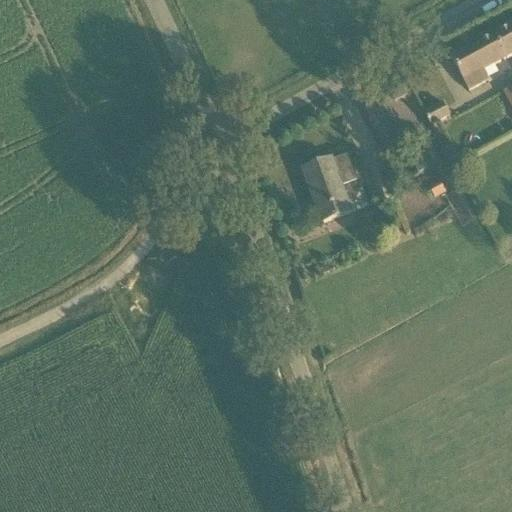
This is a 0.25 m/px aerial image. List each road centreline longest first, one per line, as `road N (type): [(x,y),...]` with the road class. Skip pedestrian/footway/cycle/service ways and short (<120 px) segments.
road 1 (unclassified): [(346,511),(213,144)]
road 2 (unclassified): [(0,339),(83,301),(136,260),(194,193),(213,144)]
road 3 (unclassified): [(213,144),(474,0)]
road 4 (unclassified): [(213,144),(145,0)]
